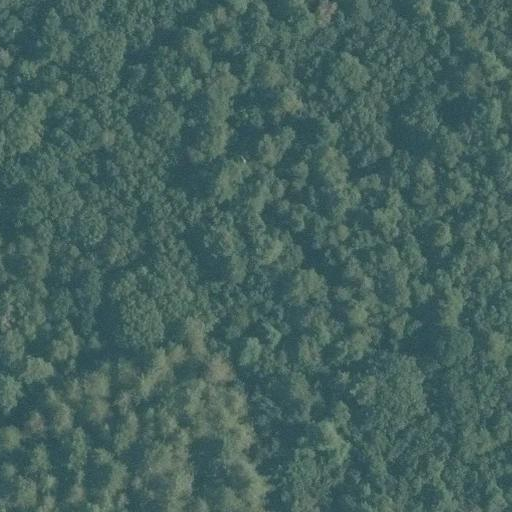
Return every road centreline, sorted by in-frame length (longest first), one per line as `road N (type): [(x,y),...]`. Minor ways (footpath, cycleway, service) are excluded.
road 1 (track): [(274,511),(98,0)]
road 2 (track): [(0,198),(251,0)]
